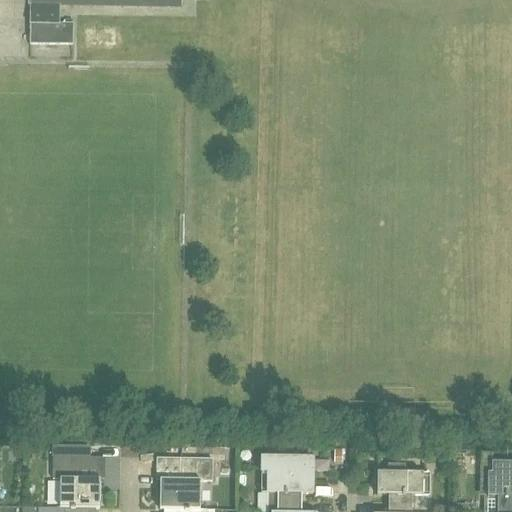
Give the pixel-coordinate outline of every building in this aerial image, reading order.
[(59,6),(30,5),(30,46),(73,46),(73,26),(59,26),(59,6)] [(51,456),(51,478),(58,479),(58,508),(68,508),(68,509),(73,509),(73,508),(79,508),(95,508),(99,508),(99,479),(91,479),(91,457),(91,449),(79,449),(51,448),(51,456)] [(334,449),(334,451),(333,463),(342,463),(342,451),(342,450),(334,449)] [(211,481),(211,459),(178,458),(178,480),(158,480),(158,509),(177,509),(182,509),(182,511),(187,511),(187,509),(198,509),(198,481),(211,481)] [(277,495),(276,511),(300,511),(300,495),(312,496),(312,460),(260,460),(260,495),(277,495)] [(482,475),(482,498),(484,498),(483,511),(511,511),(511,464),(490,464),(490,475),(486,475),(482,475)] [(387,496),(386,511),(410,511),(410,496),(428,496),(428,475),(402,474),(402,466),(387,466),(387,473),(375,473),(375,495),(387,496)]
